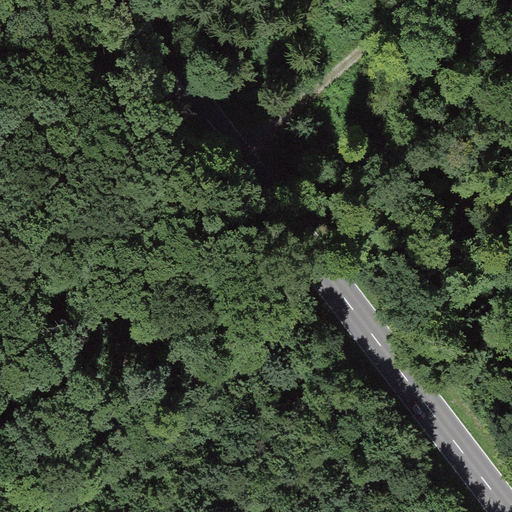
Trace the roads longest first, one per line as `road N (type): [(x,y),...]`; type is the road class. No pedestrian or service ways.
road 1 (secondary): [(507,511),(114,0)]
road 2 (track): [(422,0),(306,97),(226,148)]
